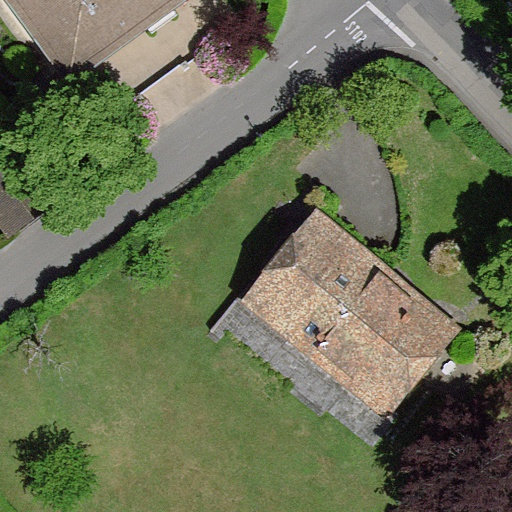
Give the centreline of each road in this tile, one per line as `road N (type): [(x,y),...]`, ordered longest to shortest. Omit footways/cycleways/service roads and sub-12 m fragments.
road 1 (residential): [(0,297),(380,0)]
road 2 (residential): [(511,107),(407,0)]
